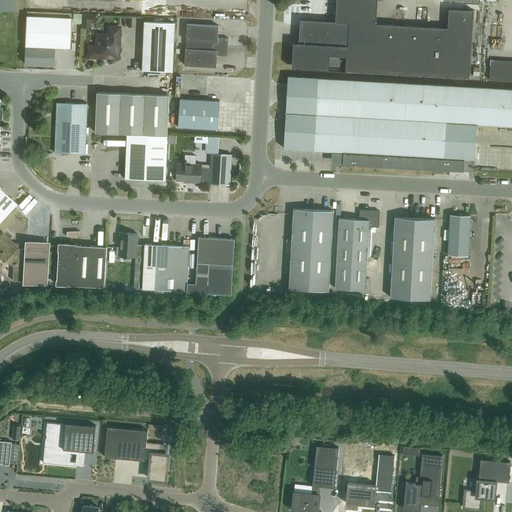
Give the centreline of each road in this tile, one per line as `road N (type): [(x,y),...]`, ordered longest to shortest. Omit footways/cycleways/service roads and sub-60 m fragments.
road 1 (unclassified): [(20,80),(16,158),(25,178),(60,203),(236,210),(252,200),(257,176)]
road 2 (unclassified): [(257,176),(511,191)]
road 3 (tertiary): [(331,358),(511,372)]
road 4 (unclassified): [(257,176),(267,0)]
road 5 (residential): [(64,502),(81,489),(208,502)]
road 6 (residential): [(219,359),(208,502)]
